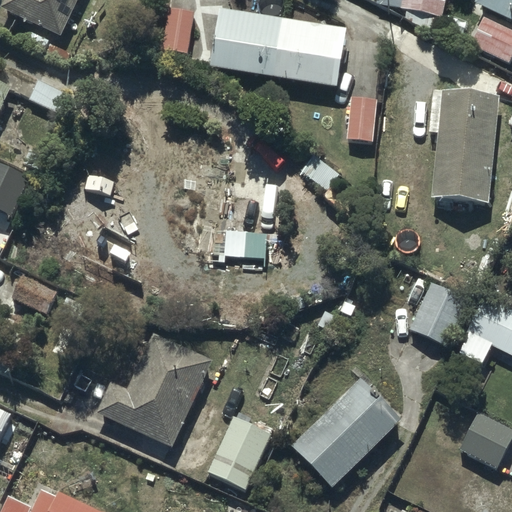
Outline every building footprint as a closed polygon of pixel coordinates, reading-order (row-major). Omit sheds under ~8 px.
[(6,0),(0,13),(63,44),(84,0),(6,0)] [(402,16),(445,22),(449,0),(379,0),(379,8),(403,12),(402,16)] [(511,0),(477,0),(470,17),(484,23),(472,50),(509,68),(511,62),(511,0)] [(194,19),(172,15),(165,56),(187,60),(194,19)] [(348,39),(220,16),(213,76),(338,95),(348,39)] [(76,103),(39,85),(30,104),(67,122),(76,103)] [(0,118),(12,93),(0,87),(0,118)] [(500,103),(443,97),(431,204),(490,212),(500,103)] [(381,104),(351,103),(350,149),(378,150),(381,104)] [(341,180),(315,161),(303,178),(329,197),(341,180)] [(32,185),(0,169),(0,214),(14,222),(32,185)] [(13,235),(0,228),(0,253),(3,255),(13,235)] [(265,233),(227,230),(225,255),(263,258),(265,233)] [(471,306),(430,288),(409,338),(450,356),(471,306)] [(511,314),(485,301),(452,367),(480,380),(493,352),(511,361),(511,314)] [(112,388),(98,419),(177,453),(215,367),(143,336),(119,391),(112,388)] [(363,384),(291,453),(334,499),(407,431),(363,384)] [(0,438),(11,414),(0,408),(0,438)] [(511,447),(511,435),(478,418),(460,453),(499,473),(511,447)] [(276,441),(236,423),(208,480),(248,499),(276,441)] [(29,511),(7,500),(0,511),(93,511),(62,495),(58,502),(43,495),(34,511),(29,511)]
